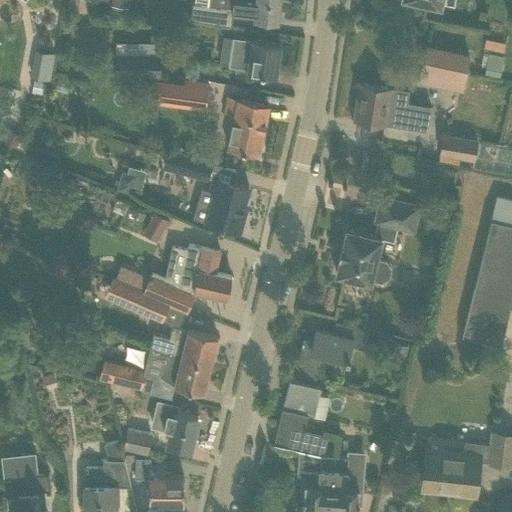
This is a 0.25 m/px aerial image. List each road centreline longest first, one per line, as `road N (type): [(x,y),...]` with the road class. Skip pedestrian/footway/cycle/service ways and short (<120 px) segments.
road 1 (unclassified): [(213,511),(313,136),(328,0)]
road 2 (track): [(380,511),(461,186)]
